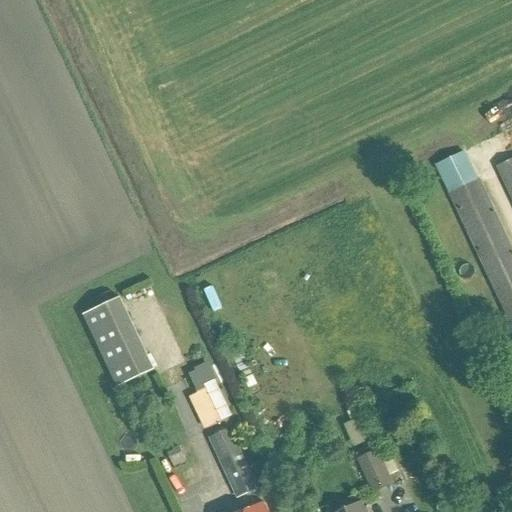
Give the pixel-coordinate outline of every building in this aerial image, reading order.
[(436,166),(488,275),(511,326),(511,250),(479,181),(477,182),(464,153),(436,166)] [(511,160),(497,168),(511,198),(511,160)] [(120,296),(83,313),(118,387),(155,370),(120,296)] [(215,381),(205,386),(222,423),(232,418),(215,381)] [(360,443),(379,436),(367,404),(348,411),(360,443)] [(211,436),(239,499),(261,489),(232,426),(211,436)] [(357,459),(374,494),(395,484),(378,449),(357,459)] [(268,511),(265,503),(245,511),(268,511)]
